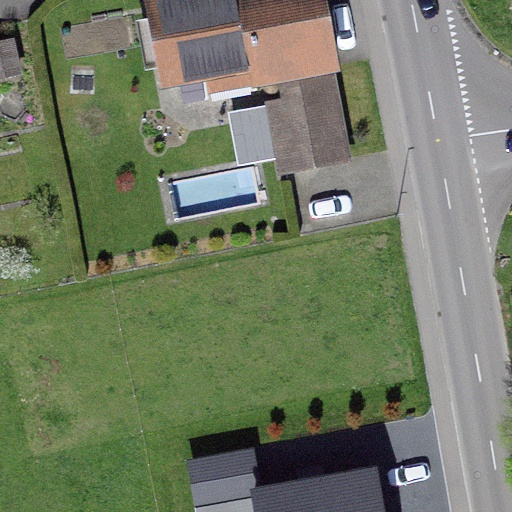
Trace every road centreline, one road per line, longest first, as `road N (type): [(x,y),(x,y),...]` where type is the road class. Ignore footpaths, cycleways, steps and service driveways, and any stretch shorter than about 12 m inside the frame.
road 1 (residential): [(501,511),(439,138)]
road 2 (unclassified): [(439,138),(412,0)]
